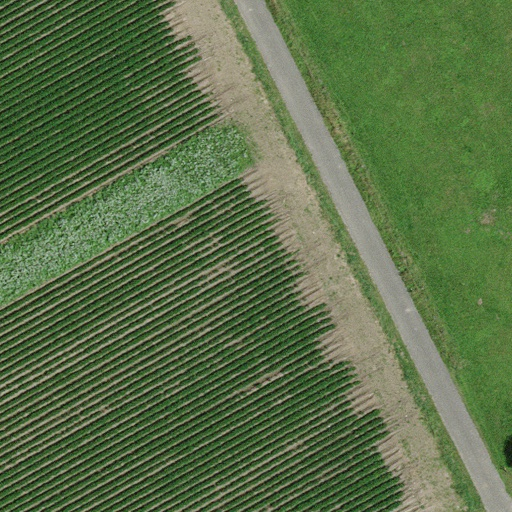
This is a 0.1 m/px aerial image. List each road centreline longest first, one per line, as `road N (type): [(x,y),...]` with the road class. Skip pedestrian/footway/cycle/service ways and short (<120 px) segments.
road 1 (track): [(248,0),(432,370)]
road 2 (unclassified): [(500,511),(432,370)]
